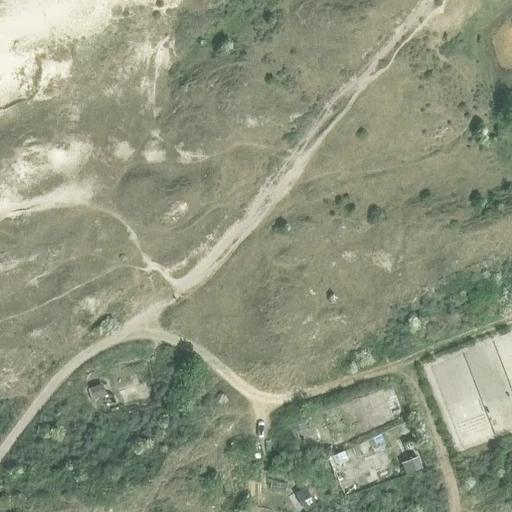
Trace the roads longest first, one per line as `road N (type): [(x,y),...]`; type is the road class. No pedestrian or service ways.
road 1 (track): [(0,458),(69,368),(143,323),(262,205),(296,155),(436,0)]
road 2 (track): [(143,323),(271,403),(511,321)]
